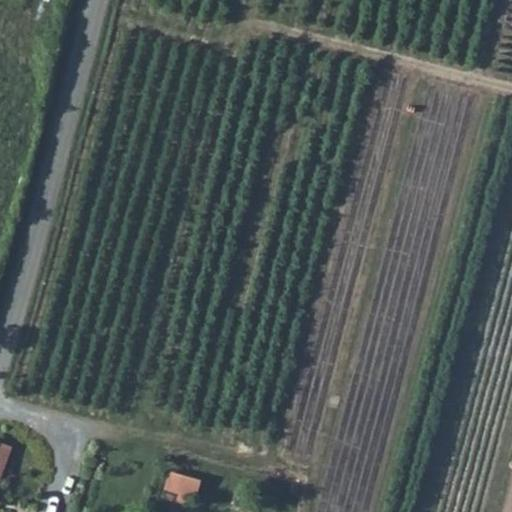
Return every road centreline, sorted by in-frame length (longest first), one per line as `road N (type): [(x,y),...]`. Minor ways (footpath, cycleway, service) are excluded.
road 1 (unclassified): [(0,352),(97,0)]
road 2 (track): [(511,95),(261,31)]
